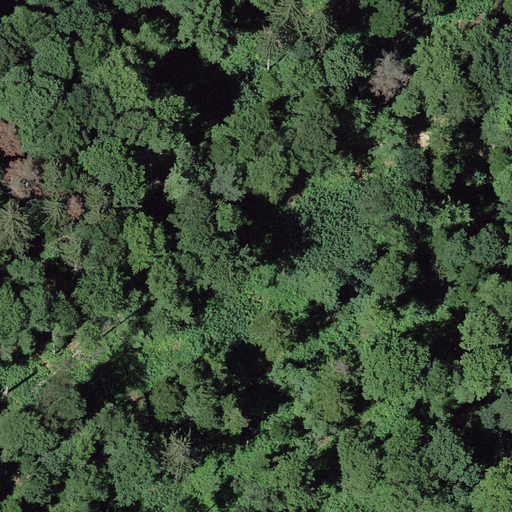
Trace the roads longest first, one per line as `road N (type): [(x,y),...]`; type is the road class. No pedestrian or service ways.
road 1 (track): [(511,160),(390,136),(0,176)]
road 2 (track): [(0,315),(86,417),(135,511)]
road 3 (track): [(417,511),(448,443),(511,365)]
